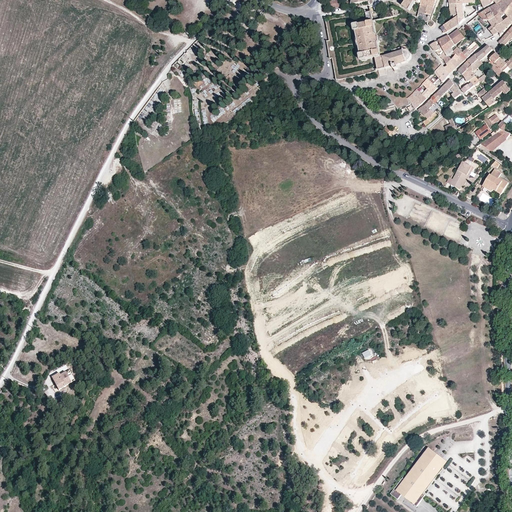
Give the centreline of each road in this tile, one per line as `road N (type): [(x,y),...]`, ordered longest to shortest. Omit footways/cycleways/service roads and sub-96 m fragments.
road 1 (residential): [(510,226),(371,161),(320,127),(294,86),(326,76)]
road 2 (residential): [(0,382),(98,180),(116,175)]
road 3 (tertiary): [(510,226),(510,460)]
road 4 (residential): [(117,145),(178,55),(231,0)]
road 5 (residential): [(234,283),(248,247),(374,184)]
road 6 (residential): [(262,347),(421,265)]
road 7 (track): [(357,511),(408,445),(483,417)]
road 8 (residential): [(311,461),(360,398),(432,357)]
road 9 (residential): [(117,145),(112,64),(91,2)]
road 10 (residential): [(190,258),(168,174),(116,175)]
